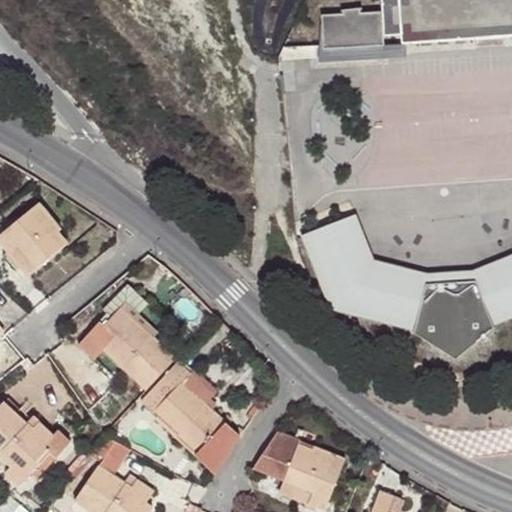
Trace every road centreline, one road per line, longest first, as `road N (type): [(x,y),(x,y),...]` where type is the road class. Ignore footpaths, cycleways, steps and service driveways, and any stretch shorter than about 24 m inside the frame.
road 1 (unclassified): [(323,381),(378,433),(511,501)]
road 2 (unclassified): [(0,130),(177,251)]
road 3 (unclassified): [(177,251),(323,381)]
road 4 (residential): [(42,349),(177,251)]
road 5 (residential): [(232,509),(323,381)]
